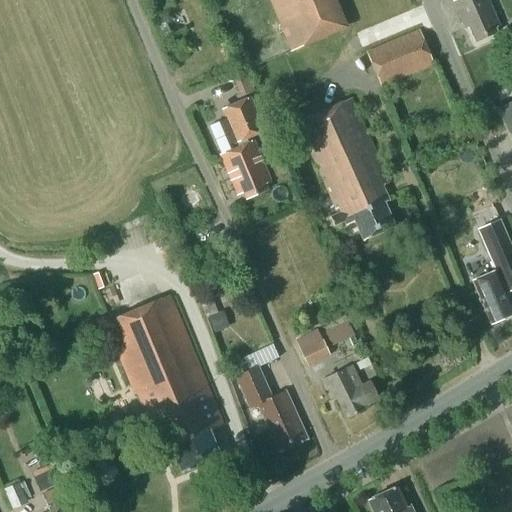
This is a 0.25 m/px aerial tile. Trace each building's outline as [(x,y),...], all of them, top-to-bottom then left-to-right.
[(360,28),(349,0),(278,0),(297,51),(360,28)] [(460,0),(461,1),(455,4),(464,26),(471,23),(479,43),(497,36),(495,31),(500,29),(487,0),(460,0)] [(437,66),(422,30),(368,53),(384,89),(437,66)] [(246,70),(231,77),(240,97),(255,90),(246,70)] [(511,86),(497,93),(501,101),(511,96),(511,86)] [(225,120),(210,126),(221,154),(219,155),(236,197),(243,194),(246,201),(269,191),(266,185),(273,183),(255,140),(249,143),(248,140),(266,132),(252,97),(221,110),(225,120)] [(397,228),(387,204),(391,202),(384,188),(390,186),(354,102),(298,126),(336,212),(339,210),(341,215),(331,219),(334,227),(345,222),(347,226),(355,222),(364,242),(397,228)] [(511,104),(499,110),(511,138),(511,104)] [(475,284),(493,326),(503,321),(505,323),(511,320),(511,305),(508,296),(511,293),(511,250),(500,223),(480,232),(498,274),(475,284)] [(427,273),(375,303),(391,331),(408,322),(415,334),(436,322),(429,310),(443,302),(427,273)] [(225,427),(172,296),(105,323),(143,414),(145,413),(150,425),(154,423),(166,450),(172,448),(183,474),(221,458),(211,432),(225,427)] [(343,315),(327,323),(330,329),(346,321),(343,315)] [(347,322),(325,333),(332,347),(344,341),(354,336),(347,322)] [(305,349),(323,340),(318,330),(299,339),(305,349)] [(332,356),(324,341),(302,352),(309,367),(332,356)] [(259,406),(281,454),(309,442),(287,393),(273,399),(259,369),(237,379),(251,410),(259,406)] [(379,401),(370,383),(361,388),(352,369),(321,385),(330,402),(336,399),(347,421),(366,411),(365,408),(379,401)] [(51,471),(35,478),(40,491),(57,484),(51,471)] [(18,508),(35,502),(28,481),(11,487),(18,508)] [(396,488),(368,500),(373,511),(412,511),(410,507),(405,509),(396,488)] [(63,511),(60,503),(64,502),(59,489),(42,496),(49,511),(63,511)]
